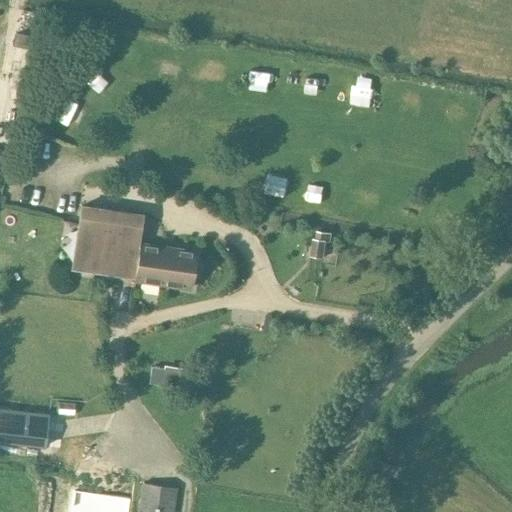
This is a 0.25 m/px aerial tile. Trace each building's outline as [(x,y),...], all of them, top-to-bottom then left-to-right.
[(170,58),(169,74),(184,75),(185,59),(170,58)] [(392,109),(414,113),(418,93),(396,89),(392,109)] [(54,118),(72,129),(84,110),(66,99),(54,118)] [(133,279),(138,244),(142,215),(80,206),(71,270),(133,279)] [(312,240),(310,257),(324,259),(327,242),(330,243),(331,235),(316,233),(315,240),(312,240)] [(138,244),(133,279),(132,280),(190,289),(192,276),(195,276),(197,266),(193,265),(195,252),(138,244)] [(160,386),(189,391),(192,372),(163,368),(163,369),(160,386)] [(0,395),(0,440),(50,448),(59,407),(0,395)] [(173,511),(177,488),(141,483),(136,511),(173,511)] [(126,511),(129,495),(81,487),(76,511),(126,511)]
